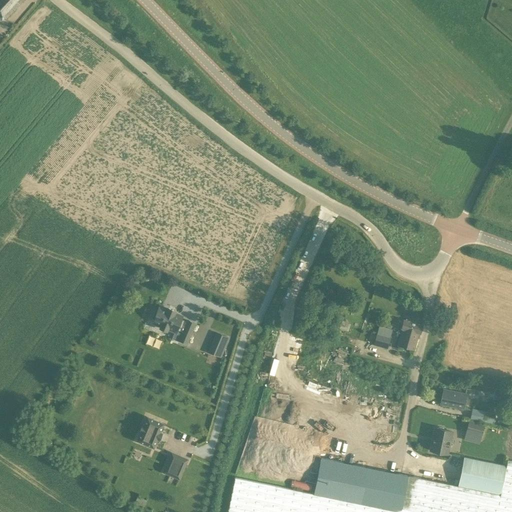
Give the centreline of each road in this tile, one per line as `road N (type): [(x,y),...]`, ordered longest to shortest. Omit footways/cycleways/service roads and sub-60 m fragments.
road 1 (unclassified): [(58,0),(258,160),(364,222),(398,270),(419,276),(437,269),(455,230)]
road 2 (tertiary): [(455,230),(353,182),(269,124),(141,0)]
road 3 (unclassified): [(455,230),(511,119)]
